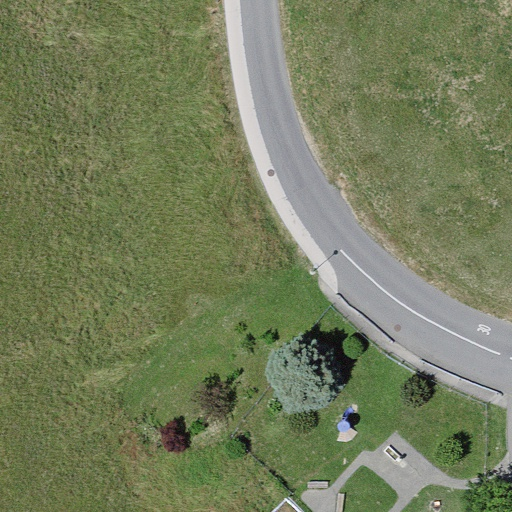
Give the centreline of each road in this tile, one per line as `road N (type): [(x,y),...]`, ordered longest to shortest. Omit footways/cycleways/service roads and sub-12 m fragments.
road 1 (motorway): [(179,0),(419,511)]
road 2 (unclassified): [(263,0),(270,120),(310,215),(389,296),(511,366)]
